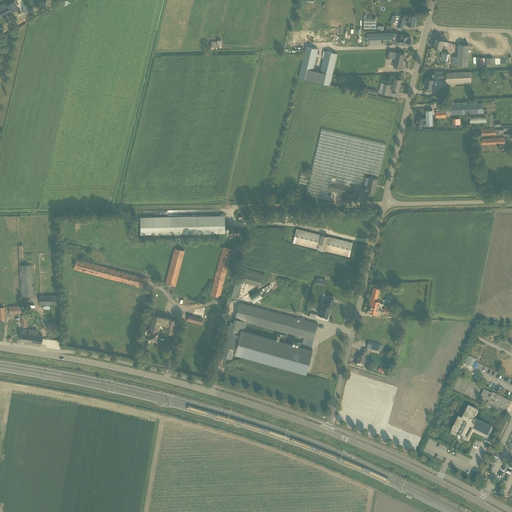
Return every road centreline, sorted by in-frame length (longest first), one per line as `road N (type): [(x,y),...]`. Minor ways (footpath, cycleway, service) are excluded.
road 1 (tertiary): [(327,431),(153,375),(0,347)]
road 2 (track): [(373,243),(293,224),(235,223),(230,207),(383,204)]
road 3 (unclassified): [(327,431),(383,204)]
road 4 (tertiary): [(497,511),(327,431)]
road 5 (unclassified): [(383,204),(426,28)]
road 6 (unclassified): [(383,204),(511,201)]
